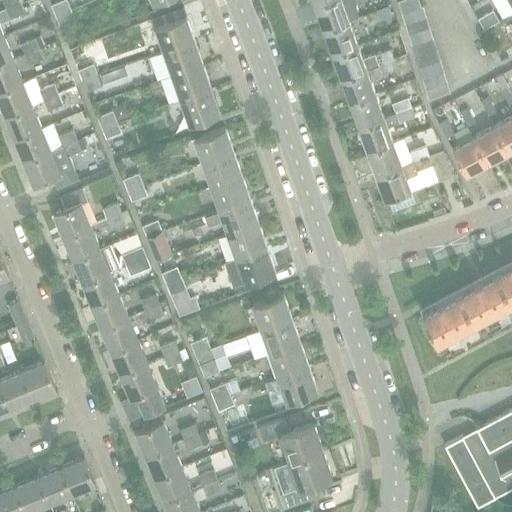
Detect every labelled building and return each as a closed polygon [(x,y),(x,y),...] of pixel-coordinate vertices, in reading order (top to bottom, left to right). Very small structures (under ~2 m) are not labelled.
[(56,13),(71,7),(68,0),(57,0),(51,2),(56,13)] [(368,0),(344,9),(341,0),(322,0),(312,4),(321,28),(348,19),(359,15),(375,9),(371,0),(368,0)] [(398,0),(401,10),(421,4),(420,0),(398,0)] [(10,16),(26,10),(22,1),(6,7),(10,16)] [(405,21),(426,14),(423,3),(421,4),(401,10),(405,21)] [(71,7),(56,13),(60,24),(76,17),(71,7)] [(484,26),(498,18),(493,8),(478,16),(484,26)] [(163,49),(194,39),(185,14),(155,25),(163,49)] [(408,31),(430,25),(426,14),(405,21),(408,31)] [(348,19),(321,28),(329,52),(356,42),(348,19)] [(412,42),(433,35),(430,25),(408,31),(412,42)] [(0,63),(14,58),(4,35),(0,36),(0,63)] [(415,53),(436,46),(433,35),(412,42),(415,53)] [(25,53),(41,46),(37,37),(21,44),(25,53)] [(172,73),(202,62),(194,39),(163,49),(172,73)] [(338,77),(377,63),(373,53),(373,51),(361,55),(356,42),(329,52),(338,77)] [(29,62),(45,56),(41,46),(25,53),(29,62)] [(436,46),(415,53),(418,64),(440,57),(436,46)] [(373,53),(377,63),(392,57),(389,47),(373,53)] [(377,63),(380,72),(396,66),(392,57),(377,63)] [(440,57),(418,64),(422,74),(443,68),(440,57)] [(0,89),(23,80),(14,58),(0,63),(0,89)] [(83,79),(98,72),(94,62),(78,68),(83,79)] [(180,97),(210,86),(202,62),(172,73),(180,97)] [(346,100),(374,90),(369,77),(381,73),(380,72),(377,63),(338,77),(346,100)] [(443,68),(422,74),(425,85),(446,78),(443,68)] [(98,72),(83,79),(87,89),(103,83),(98,72)] [(446,78),(425,85),(428,96),(450,89),(446,78)] [(0,100),(5,114),(32,102),(23,80),(0,89),(0,100)] [(44,98),(59,91),(55,82),(40,89),(44,98)] [(508,102),(511,99),(511,91),(508,84),(500,88),(508,102)] [(210,86),(180,97),(188,121),(219,111),(210,86)] [(355,125),(383,115),(374,90),(346,100),(355,125)] [(47,107),(63,101),(59,91),(44,98),(47,107)] [(487,113),(495,109),(487,95),(480,99),(487,113)] [(394,110),(410,105),(407,96),(391,101),(394,110)] [(15,137),(42,126),(32,102),(5,114),(15,137)] [(394,110),(397,120),(414,114),(410,105),(394,110)] [(467,124),(474,120),(467,106),(459,110),(467,124)] [(102,125),(117,119),(113,108),(98,114),(102,125)] [(386,124),(397,120),(394,110),(383,115),(355,125),(364,149),(391,139),(386,124)] [(506,150),(511,146),(511,112),(492,123),(506,150)] [(445,135),(453,131),(445,117),(438,121),(445,135)] [(117,119),(102,125),(106,136),(122,130),(117,119)] [(486,160),(506,150),(492,123),(472,134),(486,160)] [(24,160),(52,148),(42,126),(15,137),(24,160)] [(202,161),(233,150),(224,126),(194,136),(202,161)] [(63,144),(78,137),(74,128),(59,135),(63,144)] [(464,172),(486,160),(472,134),(450,145),(464,172)] [(66,153),(82,147),(78,137),(63,144),(66,153)] [(372,173),(400,163),(391,139),(364,149),(372,173)] [(412,159),(428,154),(424,144),(409,150),(412,159)] [(52,148),(24,160),(34,183),(52,176),(57,186),(79,177),(74,164),(60,170),(52,148)] [(412,159),(415,168),(430,163),(435,178),(449,173),(441,149),(428,154),(412,159)] [(210,185),(241,174),(233,150),(202,161),(210,185)] [(412,159),(400,163),(372,173),(381,198),(421,184),(415,168),(412,159)] [(128,188),(143,182),(139,171),(124,177),(128,188)] [(219,208),(249,198),(241,174),(210,185),(219,208)] [(143,182),(128,188),(132,199),(148,192),(143,182)] [(65,235),(91,224),(82,200),(88,197),(84,186),(61,195),(66,207),(55,211),(65,235)] [(227,232),(258,221),(249,198),(219,208),(227,232)] [(107,217),(123,211),(119,201),(103,208),(107,217)] [(111,226),(127,220),(123,211),(107,217),(111,226)] [(147,234),(163,228),(158,217),(143,224),(147,234)] [(235,256),(266,245),(258,221),(227,232),(235,256)] [(74,257),(101,246),(91,224),(65,235),(74,257)] [(163,228),(147,234),(152,245),(167,239),(163,228)] [(266,245),(235,256),(244,280),(274,270),(266,245)] [(83,280),(110,269),(101,246),(74,257),(83,280)] [(0,275),(10,272),(0,247),(0,275)] [(126,263),(142,256),(138,247),(122,254),(126,263)] [(130,272),(146,266),(142,256),(126,263),(130,272)] [(511,261),(420,310),(436,339),(511,298),(511,261)] [(167,281),(182,275),(178,264),(162,271),(167,281)] [(93,303),(120,292),(110,269),(83,280),(93,303)] [(182,275),(167,281),(171,292),(186,286),(182,275)] [(102,326),(129,315),(120,292),(93,303),(102,326)] [(145,309),(161,302),(157,293),(141,299),(145,309)] [(260,328),(290,317),(282,293),(251,303),(260,328)] [(13,318),(24,314),(17,298),(7,302),(13,318)] [(149,318),(164,312),(161,302),(145,309),(149,318)] [(112,349),(139,338),(129,315),(102,326),(112,349)] [(268,351),(299,341),(290,317),(260,328),(268,351)] [(26,319),(15,323),(22,339),(33,334),(26,319)] [(195,351),(211,345),(206,334),(191,341),(195,351)] [(121,372),(148,361),(139,338),(112,349),(121,372)] [(164,355),(179,348),(176,339),(160,345),(164,355)] [(276,375),(307,364),(299,341),(268,351),(276,375)] [(211,345),(195,351),(200,362),(215,356),(211,345)] [(168,364),(183,357),(179,348),(164,355),(168,364)] [(22,367),(33,395),(57,385),(45,358),(22,367)] [(148,361),(121,372),(131,396),(132,395),(155,386),(158,385),(148,361)] [(307,364),(276,375),(285,400),(315,389),(307,364)] [(0,379),(10,405),(33,395),(22,367),(0,376),(0,379)] [(0,408),(10,405),(0,379),(0,408)] [(215,398),(230,392),(225,381),(210,387),(215,398)] [(155,386),(132,395),(139,413),(162,404),(155,386)] [(230,392),(215,398),(219,409),(234,402),(230,392)] [(511,407),(445,443),(478,505),(511,486),(511,407)] [(288,459),(322,448),(313,421),(288,429),(284,416),(257,425),(262,438),(279,432),(288,459)] [(148,454),(174,443),(165,419),(139,430),(148,454)] [(184,439),(199,433),(194,421),(179,427),(184,439)] [(199,433),(184,439),(188,448),(202,442),(199,433)] [(157,477),(184,466),(174,443),(148,454),(157,477)] [(322,448),(288,459),(297,486),(280,492),(285,505),(311,496),(307,483),(331,474),(322,448)] [(62,464),(73,491),(96,481),(85,454),(62,464)] [(50,501),(73,491),(62,464),(39,473),(50,501)] [(167,500),(193,489),(184,466),(157,477),(167,500)] [(204,484),(219,478),(214,467),(200,473),(204,484)] [(27,510),(50,501),(39,473),(16,482),(27,510)] [(208,494),(223,488),(219,478),(204,484),(208,494)] [(0,508),(1,511),(22,511),(27,510),(16,482),(0,489),(0,508)] [(171,511),(201,511),(202,511),(196,498),(208,494),(204,484),(203,484),(193,489),(167,500),(171,511)]
